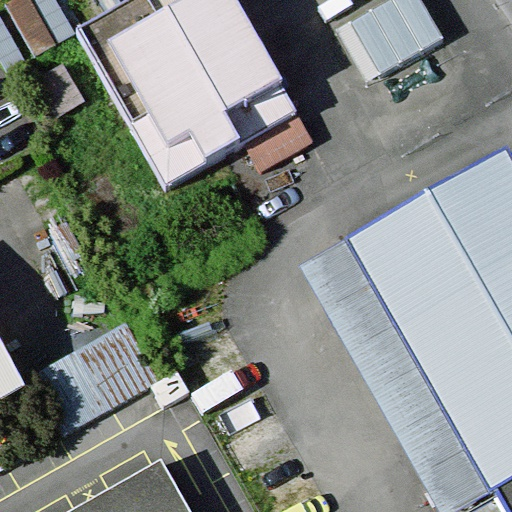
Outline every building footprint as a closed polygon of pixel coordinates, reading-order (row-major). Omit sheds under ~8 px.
[(292,125),(221,0),(146,0),(72,42),(161,199),(292,125)] [(385,0),(342,17),(363,72),(444,41),(428,0),(385,0)] [(511,511),(511,174),(506,165),(299,280),(428,511),(511,511)] [(44,367),(74,421),(154,376),(124,322),(44,367)] [(0,364),(0,411),(20,401),(0,364)] [(181,511),(161,474),(90,511),(181,511)]
